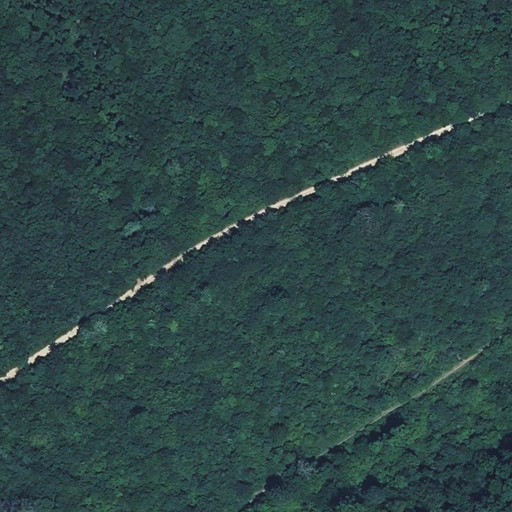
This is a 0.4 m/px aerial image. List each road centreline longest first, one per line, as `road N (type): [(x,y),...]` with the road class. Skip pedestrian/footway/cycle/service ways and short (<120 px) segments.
road 1 (track): [(511,98),(190,252),(0,382)]
road 2 (track): [(511,328),(278,474),(239,511)]
